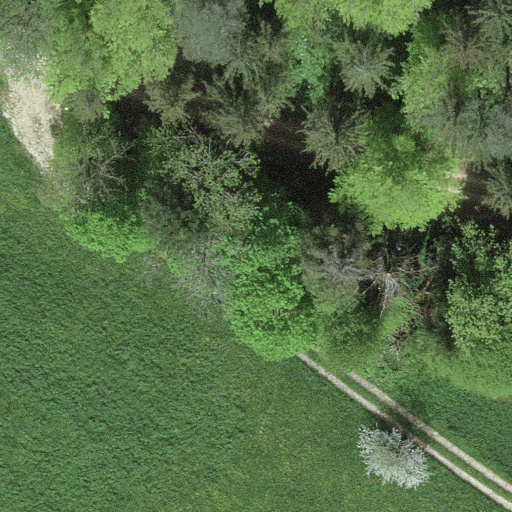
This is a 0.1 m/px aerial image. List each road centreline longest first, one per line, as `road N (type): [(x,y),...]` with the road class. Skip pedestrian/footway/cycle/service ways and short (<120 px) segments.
road 1 (track): [(511,507),(55,173),(30,129),(19,42)]
road 2 (track): [(19,42),(121,70),(272,132),(511,201)]
